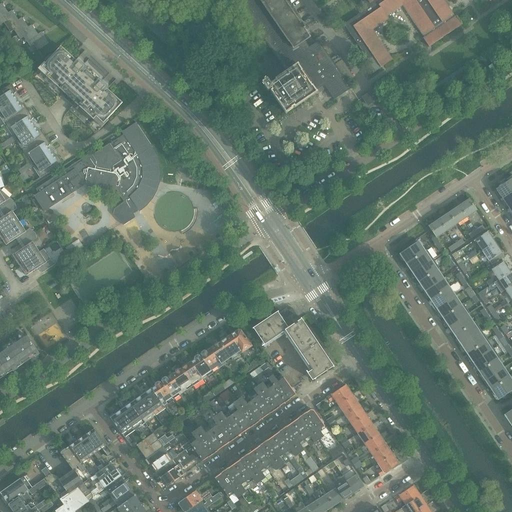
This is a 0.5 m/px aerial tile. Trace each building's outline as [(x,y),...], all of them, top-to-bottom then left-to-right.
[(287,72),(275,80),(276,81),(271,85),(267,79),(262,83),(268,91),(271,89),(272,91),(271,92),(286,114),(293,109),(292,108),(294,107),(294,108),(306,100),(309,98),(317,93),(315,91),(320,88),(324,85),(334,99),(334,100),(346,92),(351,89),(319,42),(312,46),(309,48),(305,41),(311,37),(307,32),(304,28),(305,27),(302,22),(301,22),(285,0),(232,0),(236,5),(261,41),(260,42),(261,43),(265,40),(287,72)] [(367,0),(368,1),(362,4),(366,10),(344,24),(368,60),(366,62),(373,73),(393,60),(393,59),(392,60),(372,30),(389,19),(387,16),(403,6),(423,35),(422,35),(423,36),(423,35),(425,38),(423,39),(429,47),(462,25),(456,17),(455,18),(453,15),(454,15),(454,14),(453,14),(443,0),(488,0),(490,2),(492,0),(367,0)] [(0,5),(0,18),(8,13),(2,4),(0,5)] [(8,13),(0,18),(0,24),(0,25),(4,23),(7,28),(18,20),(12,11),(8,13)] [(18,20),(7,28),(10,32),(14,30),(17,35),(28,28),(22,18),(18,20)] [(32,25),(28,28),(17,35),(20,40),(24,37),(27,42),(38,35),(32,25)] [(38,35),(27,42),(30,47),(34,44),(37,50),(48,42),(42,32),(38,35)] [(73,65),(77,61),(76,60),(61,46),(46,63),(45,62),(32,76),(58,101),(65,94),(75,103),(69,110),(95,134),(99,131),(109,120),(108,119),(123,103),(107,89),(103,93),(101,91),(105,87),(100,82),(96,87),(94,85),(98,80),(97,80),(86,70),(86,69),(82,73),(80,72),(84,67),(79,62),(75,67),(73,65)] [(11,84),(0,91),(0,110),(17,100),(13,95),(15,92),(16,92),(11,84)] [(377,88),(363,98),(368,105),(383,96),(377,88)] [(17,100),(0,110),(0,117),(6,126),(28,111),(23,104),(20,105),(17,100)] [(33,119),(33,118),(28,111),(6,126),(13,137),(7,141),(10,145),(16,141),(14,139),(34,126),(31,121),(33,119)] [(122,132),(123,135),(110,144),(92,155),(91,153),(67,169),(36,189),(39,194),(35,196),(34,196),(45,212),(45,211),(57,203),(57,204),(58,203),(57,202),(68,194),(68,193),(71,191),(73,194),(73,193),(85,185),(86,185),(85,184),(86,184),(88,187),(112,192),(116,190),(121,198),(124,197),(126,200),(126,201),(115,209),(113,215),(124,226),(135,218),(133,212),(137,209),(139,211),(146,205),(152,198),(156,190),(159,182),(160,173),(159,164),(156,155),(152,147),(136,123),(122,132)] [(34,126),(14,139),(16,141),(23,152),(45,137),(41,130),(40,130),(37,131),(34,126)] [(51,152),(48,147),(50,145),(50,144),(45,137),(23,152),(30,163),(24,167),(27,171),(33,167),(31,165),(51,152)] [(51,152),(31,165),(33,167),(40,178),(63,163),(58,156),(57,156),(54,157),(51,152)] [(498,189),(504,198),(502,198),(503,199),(511,193),(511,174),(506,179),(508,182),(498,189)] [(0,192),(0,209),(1,211),(15,203),(10,198),(5,201),(0,192)] [(511,193),(503,199),(503,200),(505,199),(510,207),(511,205),(511,193)] [(470,199),(459,206),(467,217),(477,211),(470,199)] [(1,211),(4,216),(0,219),(0,234),(19,222),(13,212),(17,209),(15,203),(1,211)] [(459,206),(449,213),(457,224),(467,217),(459,206)] [(449,213),(439,220),(447,231),(457,224),(449,213)] [(439,220),(429,227),(436,238),(447,231),(439,220)] [(19,222),(0,234),(0,236),(6,245),(18,237),(21,242),(35,233),(30,229),(26,232),(19,222)] [(482,226),(475,230),(478,234),(485,230),(482,226)] [(475,230),(468,235),(471,239),(478,234),(475,230)] [(488,232),(475,240),(482,251),(495,242),(488,232)] [(25,247),(12,255),(19,266),(39,252),(33,243),(37,240),(37,239),(35,233),(21,242),(25,247)] [(462,239),(455,244),(457,248),(464,243),(462,239)] [(78,240),(65,248),(71,257),(84,248),(78,240)] [(416,240),(408,245),(410,248),(401,254),(407,263),(406,264),(424,252),(416,240)] [(495,242),(482,251),(490,262),(502,253),(495,242)] [(455,244),(448,248),(451,252),(457,248),(455,244)] [(424,252),(406,264),(407,265),(408,264),(414,273),(433,259),(427,250),(424,252)] [(475,251),(468,256),(470,259),(477,254),(475,251)] [(39,252),(19,266),(26,276),(39,268),(42,273),(56,264),(55,264),(47,257),(44,259),(39,252)] [(455,259),(459,266),(463,264),(459,257),(455,259)] [(433,259),(414,273),(419,281),(418,281),(419,282),(436,270),(437,271),(440,269),(433,259)] [(492,270),(499,280),(510,272),(503,262),(492,270)] [(463,264),(459,266),(464,273),(468,270),(463,264)] [(436,270),(419,282),(419,283),(420,282),(426,290),(442,279),(437,271),(436,270)] [(489,286),(492,290),(497,287),(501,293),(506,290),(511,285),(511,275),(510,272),(499,280),(495,283),(489,286)] [(442,279),(426,290),(431,299),(430,299),(431,300),(448,288),(442,279)] [(448,288),(431,300),(431,301),(432,300),(438,308),(454,297),(448,288)] [(438,308),(443,317),(442,317),(443,318),(460,306),(460,305),(454,297),(438,308)] [(505,298),(499,302),(503,307),(508,303),(505,298)] [(463,303),(460,305),(460,306),(443,318),(443,319),(444,318),(450,326),(466,315),(467,316),(470,314),(463,303)] [(487,308),(492,314),(495,312),(491,305),(487,308)] [(312,370),(307,373),(312,380),(314,379),(315,380),(317,378),(316,378),(333,366),(301,318),(299,319),(292,308),(285,313),(283,311),(279,313),(278,312),(253,329),(254,329),(265,345),(285,331),(312,370)] [(500,319),(495,312),(492,314),(496,321),(500,319)] [(466,315),(450,326),(456,335),(454,335),(455,336),(473,324),(472,323),(467,316),(466,315)] [(473,324),(455,336),(455,337),(456,336),(462,344),(482,331),(475,321),(472,323),(473,324)] [(504,325),(501,328),(505,335),(509,332),(504,325)] [(251,345),(251,342),(249,340),(247,339),(241,330),(238,330),(230,336),(242,353),(252,346),(251,345)] [(467,353),(467,354),(488,340),(482,331),(462,344),(468,353),(467,353)] [(30,360),(39,353),(28,336),(4,352),(15,369),(24,363),(23,361),(28,357),(30,360)] [(221,341),(220,342),(232,359),(241,353),(242,353),(230,336),(226,338),(224,338),(221,340),(221,341)] [(488,340),(467,354),(468,355),(469,354),(474,362),(494,349),(488,340)] [(214,346),(210,349),(222,366),(232,359),(220,342),(219,343),(217,343),(215,344),(214,346)] [(201,355),(200,355),(213,373),(222,366),(210,349),(206,351),(204,351),(202,353),(201,354),(201,355)] [(480,370),(479,371),(479,372),(497,360),(497,361),(500,359),(494,349),(474,362),(480,370)] [(4,352),(0,354),(0,379),(1,379),(0,377),(0,375),(5,373),(6,375),(15,369),(4,352)] [(195,357),(194,359),(190,362),(203,379),(213,373),(200,355),(199,356),(197,355),(195,357)] [(497,360),(479,372),(480,373),(481,372),(486,380),(503,369),(497,361),(497,360)] [(254,361),(250,364),(251,365),(253,369),(259,365),(254,361)] [(182,368),(181,369),(193,386),(203,379),(190,362),(186,365),(185,364),(182,366),(182,368)] [(251,365),(241,372),(244,376),(253,369),(251,365)] [(175,373),(171,375),(183,393),(193,386),(181,369),(180,369),(178,369),(175,371),(175,373)] [(492,388),(491,389),(491,390),(509,378),(503,369),(486,380),(492,388)] [(162,381),(161,382),(173,399),(183,393),(171,375),(167,378),(165,377),(162,379),(162,381)] [(273,375),(268,379),(273,386),(273,385),(286,403),(290,400),(290,399),(296,395),(294,393),(295,391),(293,388),(291,388),(284,378),(278,382),(273,375)] [(231,378),(222,385),(225,390),(234,383),(234,382),(231,378)] [(511,382),(509,378),(491,390),(492,391),(493,390),(499,399),(508,392),(510,395),(511,393),(511,382)] [(155,385),(155,386),(151,389),(163,406),(164,406),(173,399),(161,382),(160,382),(158,382),(156,384),(155,385)] [(263,383),(258,386),(275,410),(280,407),(285,403),(286,403),(273,385),(273,386),(268,389),(263,383)] [(222,385),(212,392),(215,397),(225,390),(222,385)] [(346,385),(327,398),(330,402),(334,399),(338,404),(352,395),(346,385)] [(257,394),(251,398),(265,417),(271,413),(275,410),(258,386),(253,389),(257,394)] [(145,393),(141,396),(155,416),(166,408),(164,406),(163,406),(151,389),(150,389),(148,388),(145,390),(145,392),(145,393)] [(221,399),(231,393),(229,389),(221,394),(219,396),(221,400),(222,400),(221,399)] [(212,392),(202,399),(205,404),(215,397),(212,392)] [(338,404),(345,414),(359,405),(352,395),(338,404)] [(135,398),(135,400),(131,403),(145,423),(155,416),(141,396),(140,396),(138,396),(135,398)] [(265,417),(251,398),(245,402),(242,397),(237,400),(255,425),(259,422),(259,421),(265,417)] [(233,404),(235,407),(230,411),(244,432),(250,428),(255,425),(237,400),(233,404)] [(124,406),(125,407),(121,410),(135,430),(142,441),(145,439),(137,428),(145,423),(131,403),(130,403),(129,402),(124,406)] [(208,404),(199,411),(201,415),(211,408),(208,404)] [(345,414),(351,424),(365,415),(359,405),(345,414)] [(115,414),(110,417),(125,437),(135,430),(121,410),(120,411),(120,410),(118,410),(115,412),(115,414)] [(302,416),(319,440),(324,436),(319,430),(324,426),(323,424),(324,423),(322,420),(320,419),(313,411),(310,410),(307,413),(306,412),(302,416)] [(191,422),(200,415),(198,411),(188,418),(191,422)] [(230,411),(224,415),(221,412),(217,415),(234,439),(238,436),(244,432),(230,411)] [(184,421),(187,419),(184,414),(174,421),(178,426),(184,421)] [(215,423),(210,427),(223,446),(229,442),(230,443),(234,439),(217,415),(212,418),(215,423)] [(365,415),(351,424),(358,434),(372,424),(365,415)] [(298,419),(292,423),(305,440),(310,436),(315,443),(319,440),(302,416),(298,419)] [(187,419),(184,421),(189,429),(193,425),(191,422),(188,418),(187,419)] [(287,426),(283,429),(300,454),(304,450),(300,444),(305,440),(292,423),(287,427),(287,426)] [(358,434),(365,444),(379,434),(372,424),(358,434)] [(218,451),(223,446),(210,427),(204,431),(201,427),(196,430),(213,454),(218,451)] [(86,435),(98,452),(102,449),(107,455),(111,452),(94,429),(90,432),(90,431),(88,431),(86,433),(86,434),(86,435)] [(142,441),(137,445),(142,452),(165,436),(160,429),(145,439),(142,441)] [(278,433),(273,437),(285,454),(290,450),(295,457),(300,454),(283,429),(278,432),(278,433)] [(191,433),(194,437),(188,442),(196,452),(199,456),(203,461),(209,457),(213,454),(196,430),(191,433)] [(365,444),(371,454),(385,444),(379,434),(365,444)] [(77,439),(78,441),(90,458),(94,454),(99,461),(105,468),(108,466),(101,456),(98,452),(86,435),(82,437),(81,436),(77,439)] [(165,436),(142,452),(146,458),(174,438),(172,435),(167,439),(165,436)] [(267,440),(263,443),(281,467),(285,464),(280,457),(285,454),(273,437),(268,440),(267,440)] [(340,440),(342,445),(348,441),(345,437),(340,440)] [(177,442),(174,438),(146,458),(151,465),(173,450),(170,447),(177,442)] [(69,446),(70,446),(69,447),(83,467),(88,463),(91,467),(94,464),(90,458),(78,441),(74,443),(72,443),(69,444),(69,446)] [(351,445),(348,441),(342,445),(345,449),(351,445)] [(259,446),(259,447),(254,450),(266,468),(271,464),(276,471),(281,467),(263,443),(259,446)] [(385,444),(371,454),(378,463),(392,454),(385,444)] [(83,472),(84,474),(84,475),(87,480),(91,478),(83,467),(69,447),(66,449),(65,449),(64,448),(61,450),(61,452),(61,453),(72,469),(77,466),(82,473),(83,472)] [(173,450),(151,465),(156,472),(179,455),(185,451),(183,447),(174,452),(173,450)] [(341,447),(331,455),(333,458),(344,451),(341,447)] [(261,471),(266,468),(254,450),(248,454),(244,457),(261,481),(266,478),(261,471)] [(179,455),(156,472),(160,478),(189,457),(185,451),(179,455)] [(189,457),(160,478),(167,487),(184,475),(181,470),(199,456),(196,452),(189,457)] [(103,455),(101,456),(108,466),(112,463),(116,460),(111,454),(107,457),(103,455)] [(381,469),(377,472),(380,476),(398,464),(392,454),(378,463),(381,469)] [(240,460),(234,464),(247,481),(252,478),(257,485),(261,481),(244,457),(239,460),(240,460)] [(362,466),(359,461),(353,465),(356,470),(362,466)] [(97,478),(91,483),(93,487),(95,485),(116,470),(112,463),(108,466),(105,468),(95,475),(97,478)] [(241,485),(247,481),(234,464),(229,468),(224,471),(242,495),(246,492),(241,485)] [(45,467),(41,471),(46,478),(51,475),(45,467)] [(83,484),(84,483),(74,469),(59,480),(58,477),(51,474),(51,475),(46,478),(43,480),(47,484),(54,493),(57,496),(60,500),(77,488),(83,484)] [(307,477),(302,469),(298,471),(300,474),(304,479),(307,477)] [(95,485),(97,488),(91,493),(93,496),(98,493),(121,476),(116,470),(95,485)] [(224,471),(220,474),(215,478),(227,495),(232,492),(237,499),(242,495),(224,471)] [(300,474),(295,478),(299,483),(304,479),(300,474)] [(356,475),(346,481),(354,493),(364,487),(356,475)] [(126,483),(121,476),(98,493),(100,496),(107,491),(109,494),(126,483)] [(4,498),(3,500),(6,504),(8,504),(8,503),(9,504),(32,488),(24,477),(1,493),(4,497),(4,498)] [(288,479),(284,482),(289,489),(293,486),(288,479)] [(32,488),(9,504),(14,511),(35,511),(50,502),(57,496),(54,493),(45,500),(36,506),(30,496),(47,484),(43,480),(32,488)] [(304,487),(307,492),(311,489),(306,481),(299,486),(301,490),(304,487)] [(346,481),(336,488),(344,500),(354,493),(346,481)] [(109,494),(111,498),(102,504),(104,508),(130,489),(126,483),(109,494)] [(83,484),(77,488),(82,494),(88,490),(83,484)] [(270,485),(266,487),(267,489),(274,499),(278,496),(270,485)] [(402,500),(406,505),(420,496),(413,486),(395,498),(398,503),(402,500)] [(55,511),(56,511),(55,511),(73,511),(84,505),(89,502),(87,500),(85,498),(82,494),(77,488),(60,500),(64,505),(55,511)] [(196,491),(178,503),(184,511),(185,511),(200,502),(203,500),(210,495),(214,492),(211,488),(199,496),(196,491)] [(336,488),(326,494),(334,506),(344,500),(336,488)] [(135,496),(130,489),(104,508),(101,510),(102,511),(105,511),(116,504),(118,507),(135,496)] [(200,502),(185,511),(200,511),(222,497),(219,493),(212,498),(210,495),(203,500),(205,503),(203,505),(200,502)] [(326,494),(316,501),(323,511),(324,511),(334,506),(326,494)] [(118,507),(111,511),(130,511),(141,505),(135,496),(118,507)] [(420,496),(406,505),(410,511),(416,511),(427,505),(420,496)] [(222,497),(200,511),(209,511),(208,511),(224,500),(222,497)] [(91,498),(87,500),(89,502),(93,508),(95,506),(96,505),(91,498)] [(252,502),(248,498),(245,500),(253,511),(255,511),(259,509),(253,501),(252,502)] [(231,501),(228,503),(232,510),(236,507),(231,501)] [(323,511),(316,501),(306,507),(308,511),(323,511)] [(44,511),(53,506),(50,502),(35,511),(44,511)]
